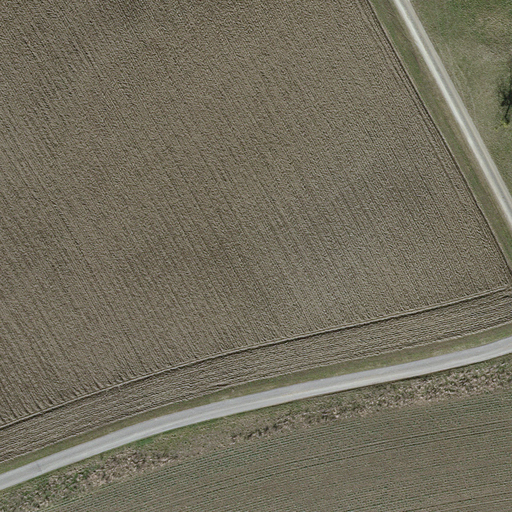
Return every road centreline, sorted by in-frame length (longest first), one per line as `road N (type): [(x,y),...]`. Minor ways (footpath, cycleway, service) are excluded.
road 1 (track): [(0,481),(203,416),(511,356)]
road 2 (track): [(511,216),(399,0)]
